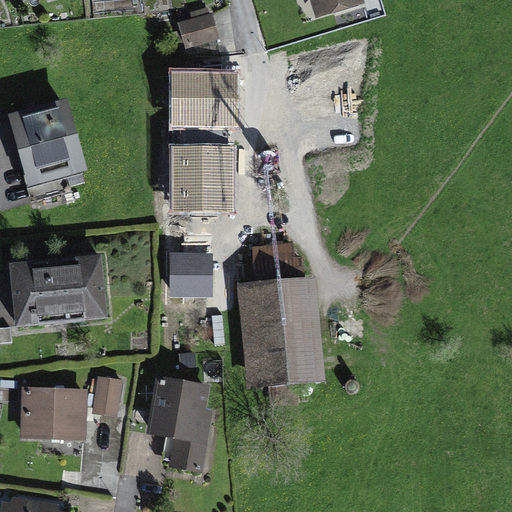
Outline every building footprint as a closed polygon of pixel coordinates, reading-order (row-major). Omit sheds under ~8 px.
[(298,0),(299,2),(305,0),(310,0),(316,19),(366,5),(364,0),(298,0)] [(192,20),(178,24),(186,51),(220,40),(212,14),(210,15),(208,8),(190,14),(192,20)] [(225,76),(172,76),(172,154),(226,154),(225,76)] [(69,100),(8,116),(32,203),(59,196),(62,204),(75,201),(72,187),(86,184),(83,175),(88,173),(69,100)] [(212,236),(184,236),(184,266),(212,265),(212,236)] [(255,283),(306,279),(304,258),(295,258),(294,244),(252,248),(255,283)] [(102,256),(9,265),(15,330),(108,321),(102,256)] [(255,283),(237,285),(247,391),(325,384),(316,277),(306,279),(255,283)] [(0,345),(13,345),(11,329),(0,329),(0,345)] [(196,354),(179,354),(180,369),(197,368),(196,354)] [(123,381),(98,377),(92,415),(117,419),(123,381)] [(211,388),(155,378),(147,437),(174,441),(170,469),(204,475),(214,410),(208,409),(211,388)] [(88,391),(22,389),(20,441),(87,442),(88,391)] [(10,504),(2,503),(0,511),(60,511),(61,507),(14,498),(10,504)]
